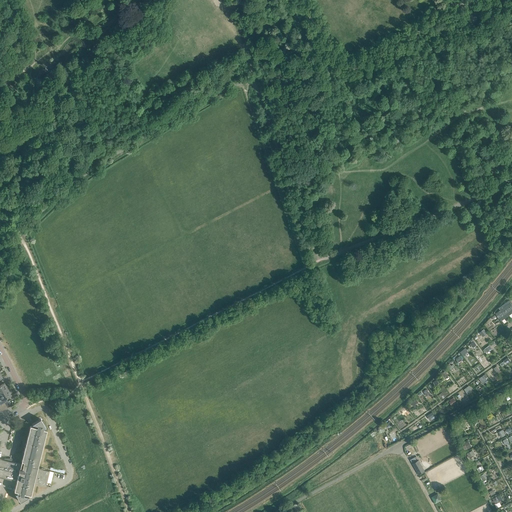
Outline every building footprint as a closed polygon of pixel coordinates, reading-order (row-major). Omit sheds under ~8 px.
[(489,161),(491,168),(492,172),(497,170),(493,160),(489,161)] [(511,304),(511,302),(510,300),(507,302),(498,308),(500,310),(495,313),(501,321),(511,312),(511,305),(511,304)] [(467,394),(472,390),(469,385),(464,389),(467,394)] [(5,402),(7,401),(6,398),(11,395),(8,389),(0,393),(0,404),(1,404),(2,404),(5,402)] [(0,476),(7,479),(11,480),(12,478),(17,479),(14,491),(17,491),(17,494),(15,493),(20,502),(29,497),(29,496),(23,495),(24,493),(30,495),(33,483),(46,486),(49,471),(37,468),(46,429),(43,429),(44,427),(46,427),(40,419),(32,424),(37,425),(37,427),(30,426),(22,461),(23,461),(23,464),(7,461),(7,459),(1,459),(0,458),(0,476)] [(422,468),(422,467),(418,460),(413,463),(419,474),(423,471),(422,468)] [(439,493),(432,496),(435,503),(442,500),(439,493)]
